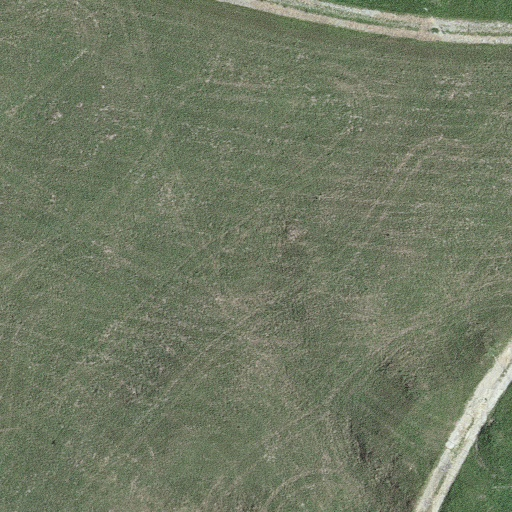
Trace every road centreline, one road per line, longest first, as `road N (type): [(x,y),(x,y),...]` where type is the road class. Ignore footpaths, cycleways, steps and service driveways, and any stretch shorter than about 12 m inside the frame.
road 1 (track): [(254,0),(440,34),(511,35)]
road 2 (track): [(511,361),(430,511)]
